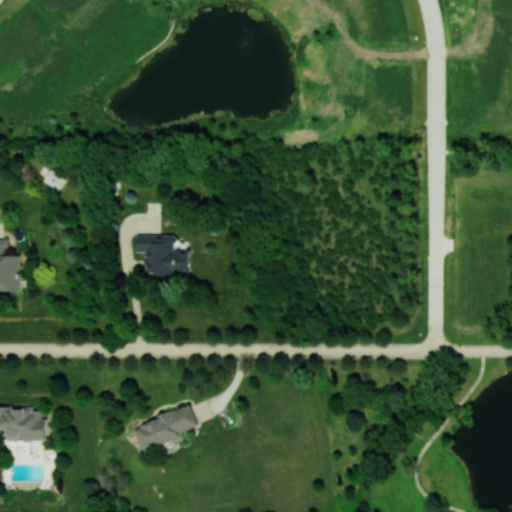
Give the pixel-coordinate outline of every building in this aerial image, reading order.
[(61,190),(67,176),(52,169),(45,182),(61,190)] [(191,249),(175,249),(176,234),(138,234),(137,252),(146,252),(146,273),(190,274),(191,249)] [(9,238),(0,238),(0,290),(21,291),(21,255),(8,254),(9,238)] [(134,426),(144,452),(186,436),(183,431),(199,425),(191,404),(134,426)] [(46,439),(46,410),(33,410),(33,405),(0,405),(0,428),(8,428),(9,440),(46,439)]
